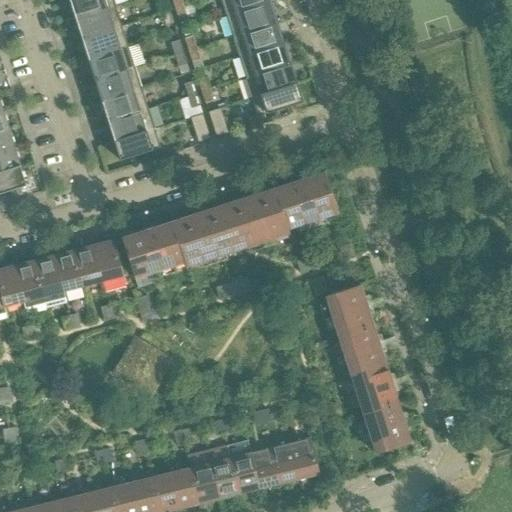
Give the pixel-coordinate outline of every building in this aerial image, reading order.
[(70,6),(74,19),(114,5),(112,0),(69,0),(71,6),(70,6)] [(163,0),(158,2),(161,14),(169,11),(165,0),(163,0)] [(172,0),(175,9),(183,7),(180,0),(172,0)] [(220,0),(226,16),(270,2),(269,0),(220,0)] [(226,16),(232,37),(277,22),(275,22),(273,15),(274,14),(270,2),(226,16)] [(80,39),(81,40),(121,27),(114,5),(74,19),(78,32),(79,31),(82,39),(80,39)] [(183,7),(175,9),(179,21),(187,19),(183,7)] [(169,11),(161,14),(165,26),(173,23),(169,11)] [(232,37),(239,57),(283,43),(279,30),(278,31),(276,23),(277,23),(277,22),(232,37)] [(83,48),(87,60),(128,47),(121,27),(81,40),(82,40),(84,47),(83,48)] [(184,39),(188,51),(196,48),(192,36),(184,39)] [(171,43),(174,55),(182,52),(179,41),(171,43)] [(239,57),(245,78),(290,63),(289,63),(286,56),(287,56),(283,43),(239,57)] [(94,80),(94,81),(134,68),(128,47),(87,60),(91,73),(92,72),(95,80),(94,80)] [(196,48),(188,51),(192,62),(200,60),(196,48)] [(182,52),(174,55),(178,67),(186,64),(182,52)] [(245,78),(252,98),(296,84),(292,72),(291,72),(289,64),(290,64),(290,63),(245,78)] [(96,89),(100,101),(141,89),(134,68),(94,81),(95,81),(97,88),(96,89)] [(198,80),(201,92),(209,89),(206,77),(198,80)] [(184,84),(188,96),(196,94),(192,82),(184,84)] [(296,84),(252,98),(258,116),(302,102),(296,84)] [(107,121),(107,122),(148,109),(141,89),(100,101),(104,114),(105,113),(108,121),(107,121)] [(209,89),(201,92),(205,103),(213,101),(209,89)] [(196,94),(188,96),(191,108),(199,105),(196,94)] [(220,108),(208,112),(216,137),(227,133),(228,133),(220,108)] [(109,130),(113,142),(154,129),(148,109),(107,122),(108,122),(110,129),(109,130)] [(210,139),(202,114),(190,118),(198,143),(210,139)] [(0,131),(0,151),(13,148),(8,129),(0,131)] [(154,129),(113,142),(119,160),(160,147),(154,129)] [(0,151),(0,172),(19,166),(13,148),(0,151)] [(19,166),(0,172),(0,197),(9,196),(7,191),(26,186),(19,166)] [(324,172),(273,189),(287,229),(337,213),(324,172)] [(273,189),(222,205),(236,250),(288,233),(287,229),(273,189)] [(222,205),(172,222),(184,263),(185,267),(236,250),(222,205)] [(184,263),(172,222),(121,238),(134,279),(184,263)] [(114,240),(93,246),(102,281),(104,290),(125,285),(123,276),(114,240)] [(296,262),(300,273),(353,256),(350,244),(296,262)] [(93,246),(73,251),(82,286),(102,281),(93,246)] [(73,251),(53,256),(66,303),(63,291),(82,286),(73,251)] [(53,256),(34,261),(46,308),(66,303),(53,256)] [(34,261),(14,266),(26,313),(46,308),(34,261)] [(14,266),(0,269),(0,294),(6,318),(7,318),(4,306),(23,302),(26,313),(14,266)] [(325,296),(332,317),(366,305),(360,285),(354,287),(350,275),(327,283),(331,294),(325,296)] [(309,281),(314,298),(328,294),(323,277),(309,281)] [(216,288),(220,300),(250,290),(247,278),(216,288)] [(135,299),(138,311),(142,322),(154,319),(146,296),(135,299)] [(116,304),(108,306),(111,318),(119,316),(116,304)] [(332,317),(338,336),(372,325),(366,305),(332,317)] [(111,318),(108,306),(100,308),(103,320),(111,318)] [(77,314),(69,316),(72,328),(80,326),(77,314)] [(72,328),(69,316),(61,318),(64,330),(72,328)] [(37,325),(29,327),(32,338),(40,336),(37,325)] [(338,336),(344,356),(379,344),(372,325),(338,336)] [(32,338),(29,327),(22,329),(25,340),(32,338)] [(115,374),(148,394),(168,361),(135,341),(115,374)] [(344,356),(350,374),(384,362),(379,344),(344,356)] [(350,374),(357,395),(391,383),(384,362),(350,374)] [(357,395),(363,414),(397,403),(391,383),(357,395)] [(0,388),(0,396),(9,395),(8,387),(0,388)] [(9,395),(0,396),(0,404),(11,403),(9,395)] [(301,402),(293,404),(296,415),(304,413),(302,407),(301,402)] [(326,406),(331,420),(341,416),(337,403),(326,406)] [(363,414),(369,435),(404,423),(397,403),(363,414)] [(269,409),(261,411),(264,423),(272,421),(269,409)] [(264,423),(261,411),(253,413),(256,425),(264,423)] [(230,419),(222,421),(225,433),(233,431),(230,419)] [(225,433),(222,421),(214,423),(217,435),(225,433)] [(404,423),(369,435),(375,454),(410,442),(404,423)] [(3,430),(4,437),(16,436),(15,428),(3,430)] [(190,429),(182,431),(184,437),(185,443),(193,441),(190,429)] [(184,437),(182,431),(174,433),(177,445),(185,443),(184,437)] [(16,436),(4,437),(5,446),(17,444),(16,436)] [(149,439),(141,441),(144,453),(152,451),(149,439)] [(310,439),(289,444),(298,479),(319,474),(310,439)] [(144,453),(141,441),(133,443),(136,455),(144,453)] [(247,442),(227,447),(239,494),(258,489),(247,442)] [(248,442),(247,442),(258,489),(278,484),(269,449),(250,453),(248,442)] [(289,444),(269,449),(278,484),(298,479),(289,444)] [(227,447),(207,452),(219,499),(239,494),(227,447)] [(109,449),(102,451),(105,463),(112,461),(109,449)] [(105,463),(102,451),(94,453),(97,465),(105,463)] [(207,452),(187,457),(199,504),(219,499),(207,452)] [(199,504),(187,457),(186,457),(189,468),(169,473),(178,509),(199,504)] [(70,459),(62,461),(65,472),(73,470),(70,459)] [(65,472),(62,461),(54,462),(57,474),(65,472)] [(30,468),(22,470),(25,482),(33,480),(30,468)] [(25,482),(22,470),(15,472),(17,484),(25,482)] [(169,473),(150,478),(158,511),(164,511),(178,509),(169,473)] [(158,511),(150,478),(130,483),(137,511),(158,511)] [(137,511),(130,483),(110,488),(116,511),(137,511)] [(116,511),(110,488),(90,493),(95,511),(116,511)] [(95,511),(90,493),(70,498),(74,511),(95,511)] [(74,511),(70,498),(50,503),(52,511),(74,511)] [(52,511),(50,503),(30,508),(31,511),(52,511)]
